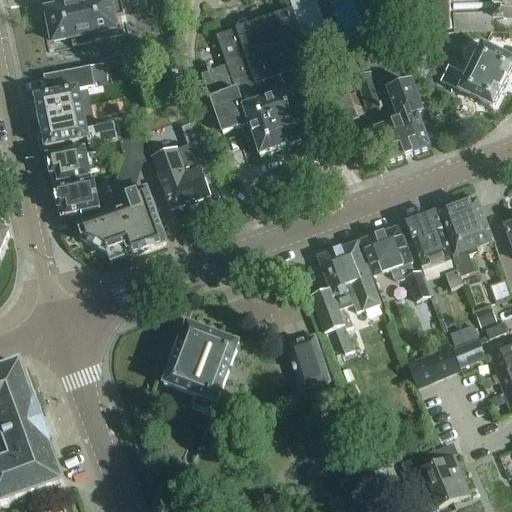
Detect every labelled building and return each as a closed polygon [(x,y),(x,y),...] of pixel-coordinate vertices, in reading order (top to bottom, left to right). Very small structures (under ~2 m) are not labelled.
[(51,36),(53,45),(71,41),(73,50),(94,46),(92,38),(116,33),(114,20),(124,18),(121,0),(122,0),(114,0),(98,3),(97,0),(73,0),(74,0),(63,2),(65,10),(41,15),(45,37),(51,36)] [(235,33),(216,40),(226,69),(202,79),(223,137),(242,130),(247,144),(254,141),(261,160),(282,152),(282,153),(292,150),(291,149),(312,141),(295,94),(305,91),(298,73),(311,68),(306,55),(331,46),(314,0),(287,0),(291,12),(235,32),(235,33)] [(511,0),(434,0),(435,33),(454,32),(454,36),(494,34),(493,22),(511,24),(511,0)] [(441,85),(493,111),(511,73),(511,61),(482,48),(467,79),(449,70),(441,85)] [(35,101),(45,152),(88,143),(90,150),(122,143),(119,127),(87,134),(79,92),(95,88),(91,69),(44,78),(48,98),(35,101)] [(430,152),(418,119),(424,117),(413,85),(388,94),(392,103),(382,107),(374,85),(360,91),(388,167),(430,152)] [(332,100),(341,127),(358,121),(348,95),(332,100)] [(188,149),(153,162),(171,213),(210,199),(200,172),(213,168),(197,125),(182,130),(188,149)] [(68,185),(70,190),(92,185),(89,170),(88,167),(91,165),(89,156),(86,155),(85,152),(47,160),(51,179),(57,178),(59,187),(68,185)] [(83,226),(102,222),(94,186),(93,186),(92,185),(70,190),(70,191),(54,194),(58,214),(64,212),(66,220),(81,217),(83,226)] [(102,222),(87,227),(78,230),(84,245),(106,256),(125,249),(129,261),(166,248),(147,193),(127,200),(131,211),(102,222)] [(454,263),(458,275),(461,282),(475,276),(469,259),(478,256),(477,252),(493,245),(477,202),(440,216),(456,258),(452,260),(454,263)] [(445,267),(454,263),(452,260),(437,217),(407,228),(426,280),(442,273),(439,264),(443,262),(445,267)] [(373,280),(390,274),(395,286),(407,282),(416,306),(429,301),(420,276),(414,278),(410,267),(412,266),(399,231),(360,245),(373,280)] [(0,258),(9,238),(0,233),(0,258)] [(310,300),(324,337),(335,333),(344,358),(353,355),(345,334),(353,331),(348,317),(346,318),(344,313),(354,309),(357,317),(380,308),(357,246),(318,260),(329,293),(310,300)] [(461,282),(458,275),(446,280),(451,294),(464,289),(461,282)] [(480,319),(484,331),(498,326),(493,313),(480,319)] [(218,403),(239,347),(187,327),(164,388),(196,400),(192,411),(223,423),(229,407),(218,403)] [(486,334),(490,344),(506,337),(503,328),(486,334)] [(474,329),(451,338),(455,350),(479,341),(474,329)] [(315,339),(286,349),(301,394),(330,385),(315,339)] [(453,353),(460,372),(486,362),(479,343),(453,353)] [(511,350),(491,360),(499,377),(499,378),(511,372),(511,350)] [(409,371),(417,392),(460,375),(451,354),(409,371)] [(21,368),(20,368),(0,375),(0,509),(64,487),(22,372),(21,368)] [(500,386),(504,397),(511,393),(511,372),(499,378),(499,377),(492,380),(495,388),(500,386)] [(492,380),(481,385),(484,392),(495,388),(492,380)] [(501,399),(489,404),(493,412),(505,406),(501,399)] [(427,483),(430,492),(462,479),(454,459),(441,465),(436,453),(401,468),(411,490),(427,483)] [(462,479),(430,492),(434,501),(423,506),(425,511),(435,511),(438,511),(470,498),(462,479)] [(392,495),(397,507),(407,502),(402,490),(392,495)]
